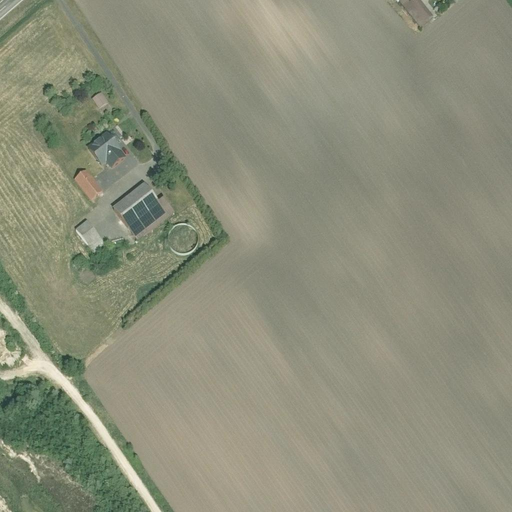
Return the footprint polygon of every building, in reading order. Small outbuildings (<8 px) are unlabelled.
[(418,0),(405,11),(422,30),(435,19),(418,0)] [(93,102),(100,112),(109,105),(103,96),(93,102)] [(107,166),(111,171),(126,159),(133,153),(114,129),(89,150),(104,169),(107,166)] [(75,183),(93,203),(105,194),(87,173),(75,183)] [(164,201),(159,205),(145,188),(114,213),(137,241),(140,244),(176,215),(164,201)] [(96,257),(108,248),(88,224),(77,233),(96,257)] [(176,230),(171,234),(170,239),(169,247),(172,252),(176,255),(184,257),(190,256),(194,253),(198,248),(199,243),(198,237),(195,232),(191,230),(186,227),(180,228),(176,230)]
